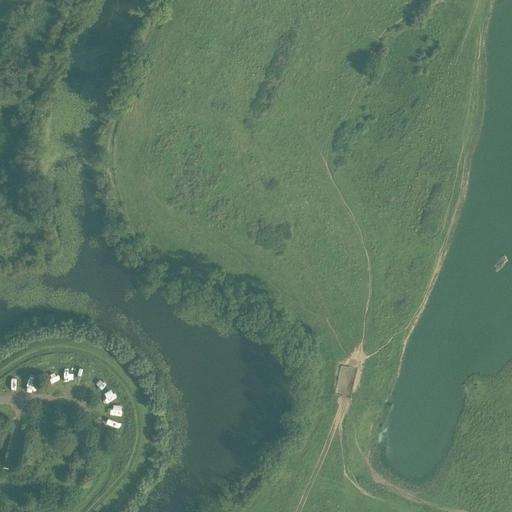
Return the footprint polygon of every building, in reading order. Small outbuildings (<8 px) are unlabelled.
[(45,237),(34,240),(36,246),(47,243),(45,237)] [(503,276),(511,259),(500,254),(492,271),(503,276)] [(6,466),(19,470),(19,471),(35,475),(49,421),(33,417),(32,419),(18,415),(6,466)] [(94,419),(102,430),(107,426),(100,415),(94,419)] [(83,462),(82,463),(87,467),(93,471),(98,464),(92,460),(87,457),(86,458),(90,461),(87,465),(83,462)]
